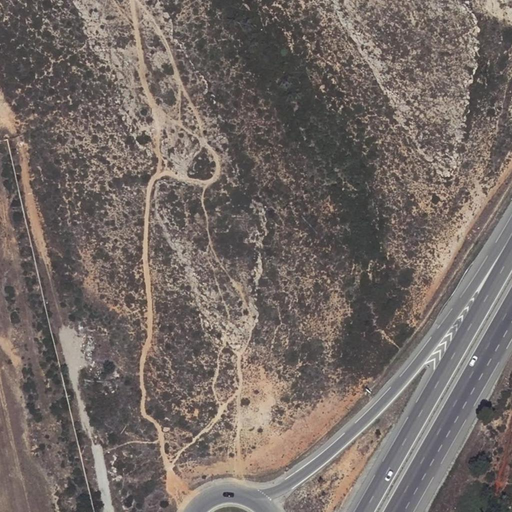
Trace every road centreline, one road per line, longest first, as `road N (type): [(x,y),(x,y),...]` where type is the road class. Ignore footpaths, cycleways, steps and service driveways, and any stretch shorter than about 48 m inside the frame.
road 1 (trunk): [(511,226),(381,404),(258,503)]
road 2 (track): [(200,507),(172,477),(161,433),(143,412),(141,363),(151,332),(145,238),(157,174)]
road 3 (track): [(0,110),(14,136),(91,446)]
road 4 (trunk): [(511,247),(363,511)]
road 5 (trunk): [(420,474),(511,314)]
road 6 (track): [(132,0),(147,94),(159,113),(157,174)]
